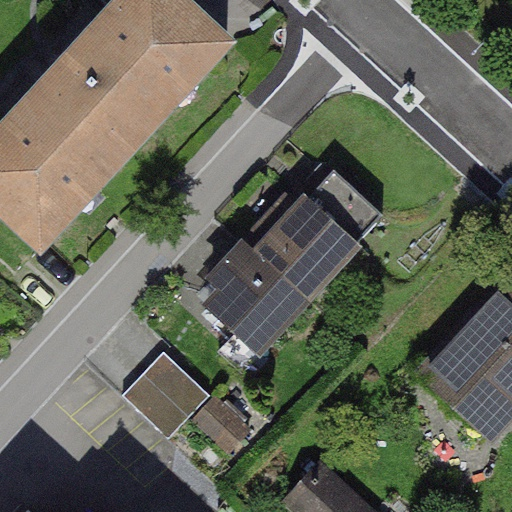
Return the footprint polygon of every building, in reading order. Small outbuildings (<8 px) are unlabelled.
[(229,45),(179,0),(128,0),(0,139),(0,207),(43,247),(229,45)] [(386,223),(325,169),(252,251),(313,305),(386,223)] [(313,305),(252,251),(205,303),(267,357),(313,305)] [(511,426),(511,276),(421,374),(497,443),(511,426)] [(176,441),(198,419),(234,455),(259,429),(175,347),(129,394),(176,441)] [(365,511),(317,473),(285,511),(365,511)]
